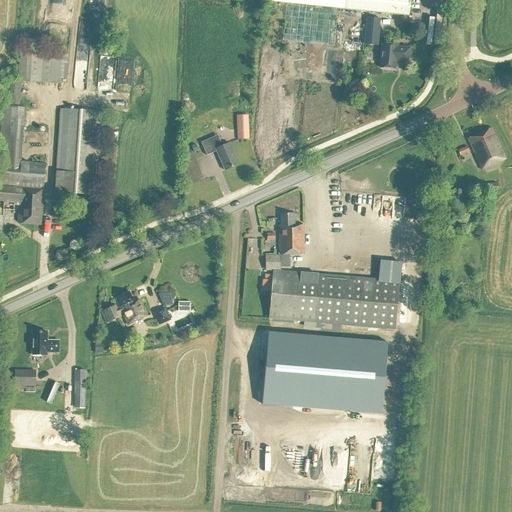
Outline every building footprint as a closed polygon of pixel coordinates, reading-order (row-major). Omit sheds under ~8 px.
[(267,0),(268,2),(408,16),(409,0),(267,0)] [(363,46),(377,47),(380,20),(366,18),(363,46)] [(381,44),(379,68),(395,69),(396,61),(408,62),(409,48),(397,47),(397,45),(381,44)] [(68,55),(43,53),(20,52),(18,81),(59,85),(60,79),(66,80),(68,55)] [(41,226),(45,164),(21,162),(23,127),(25,127),(26,108),(19,108),(21,82),(5,81),(0,148),(0,201),(4,202),(3,210),(14,211),(14,206),(20,206),(20,211),(18,211),(17,223),(19,223),(19,224),(41,226)] [(55,193),(70,194),(95,195),(101,112),(60,109),(55,193)] [(237,140),(248,140),(248,115),(236,116),(237,140)] [(491,128),(467,139),(481,170),(505,159),(491,128)] [(218,137),(202,144),(209,160),(218,156),(224,171),(238,165),(229,144),(222,147),(218,137)] [(467,147),(457,151),(459,156),(469,152),(467,147)] [(467,185),(468,194),(497,193),(496,184),(467,185)] [(54,201),(65,202),(65,194),(55,193),(54,201)] [(303,225),(294,225),(294,215),(278,215),(279,255),(304,254),(303,225)] [(265,256),(265,271),(279,271),(279,268),(279,256),(265,256)] [(289,256),(279,256),(279,268),(290,268),(289,256)] [(396,330),(399,282),(273,271),(269,320),(396,330)] [(115,298),(120,308),(117,310),(115,306),(104,311),(109,322),(120,317),(118,313),(122,312),(128,325),(147,317),(139,300),(133,302),(129,292),(115,298)] [(159,295),(164,306),(172,305),(171,294),(159,295)] [(153,313),(159,326),(170,321),(164,308),(153,313)] [(47,341),(47,332),(32,332),(32,355),(47,355),(47,353),(59,353),(59,341),(47,341)] [(14,371),(14,386),(35,386),(35,371),(14,371)] [(74,395),(85,395),(86,371),(75,371),(74,395)]
